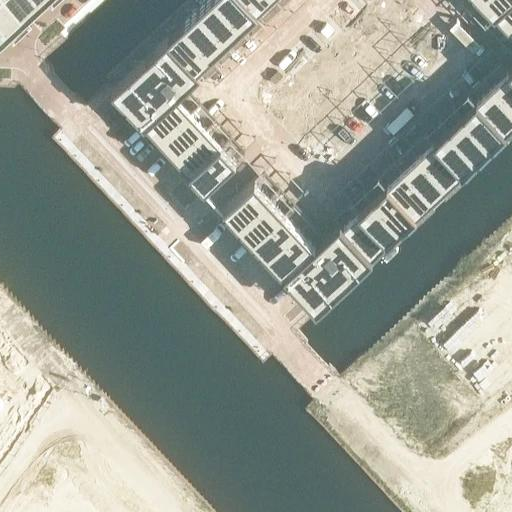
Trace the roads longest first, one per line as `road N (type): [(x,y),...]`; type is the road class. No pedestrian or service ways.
road 1 (residential): [(177,227),(428,498)]
road 2 (residential): [(430,0),(472,44),(319,186),(273,137)]
road 3 (residential): [(15,53),(177,227)]
road 4 (residential): [(273,137),(226,86),(320,0)]
road 5 (residential): [(67,404),(169,511)]
road 6 (residential): [(273,137),(177,227)]
